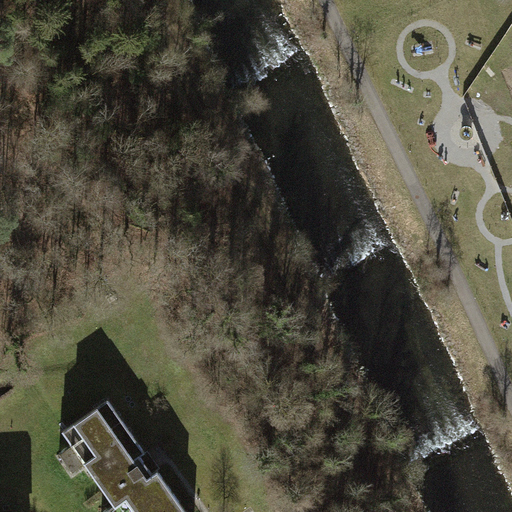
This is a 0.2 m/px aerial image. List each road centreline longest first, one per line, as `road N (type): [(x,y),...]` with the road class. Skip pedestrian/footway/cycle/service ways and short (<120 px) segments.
road 1 (track): [(136,0),(198,164),(395,511)]
road 2 (track): [(329,0),(511,395)]
